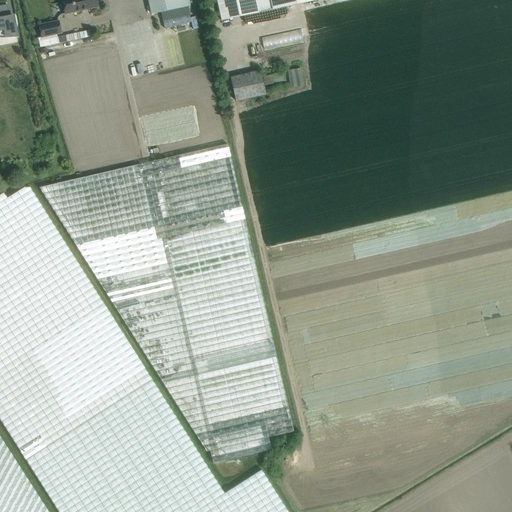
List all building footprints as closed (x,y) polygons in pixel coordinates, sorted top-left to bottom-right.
[(61,0),(65,14),(98,7),(96,0),(61,0)] [(188,0),(147,0),(151,14),(190,5),(188,0)] [(217,0),(220,10),(220,9),(222,19),(272,9),(269,0),(217,0)] [(269,0),(272,9),(317,0),(269,0)] [(0,29),(3,29),(5,37),(5,38),(18,37),(17,33),(14,17),(14,15),(9,16),(7,5),(0,5),(0,29)] [(39,25),(41,37),(61,33),(58,21),(39,25)] [(235,101),(264,94),(259,71),(229,78),(235,101)] [(305,71),(292,72),(294,90),(307,88),(305,71)] [(268,437),(293,431),(227,145),(40,188),(206,451),(210,450),(213,463),(271,450),(268,437)] [(0,419),(1,421),(59,511),(288,511),(261,470),(224,493),(30,187),(24,187),(7,198),(3,192),(0,194),(0,419)] [(0,511),(48,511),(0,436),(0,511)]
